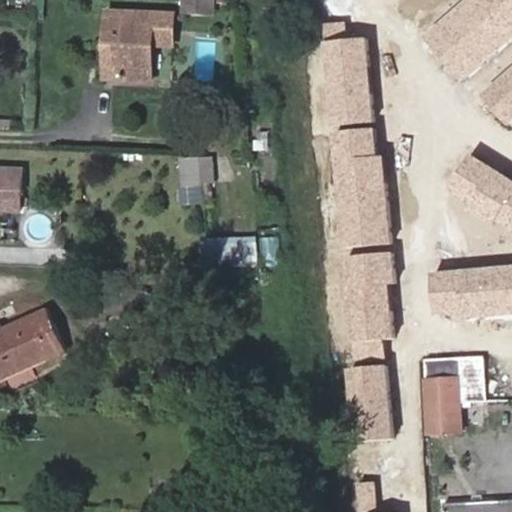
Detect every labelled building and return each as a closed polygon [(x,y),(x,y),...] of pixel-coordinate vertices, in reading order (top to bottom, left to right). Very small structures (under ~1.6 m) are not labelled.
[(36,0),(14,0),(14,9),(37,10),(36,0)] [(216,0),(184,0),(184,11),(216,12),(216,0)] [(511,0),(462,0),(421,34),(460,80),(511,36),(511,0)] [(117,44),(116,80),(153,81),(155,46),(176,47),(177,16),(108,12),(108,44),(117,44)] [(375,125),(366,37),(319,42),(328,130),(375,125)] [(107,79),(116,80),(117,44),(108,44),(107,79)] [(511,65),(480,93),(509,125),(511,122),(511,65)] [(403,101),(407,123),(423,120),(419,98),(403,101)] [(375,125),(328,130),(340,247),(387,242),(375,125)] [(254,133),(253,151),(267,152),(268,133),(254,133)] [(511,180),(467,152),(443,190),(464,203),(461,207),(491,226),(493,222),(511,233),(511,180)] [(202,183),(200,158),(182,157),(184,184),(202,183)] [(0,210),(17,211),(19,171),(0,170),(0,210)] [(434,200),(434,186),(403,186),(402,199),(434,200)] [(390,200),(390,226),(432,226),(432,200),(390,200)] [(257,239),(207,240),(209,271),(260,273),(257,239)] [(391,252),(338,258),(350,368),(344,368),(352,443),(395,439),(384,339),(400,338),(391,252)] [(511,270),(430,277),(434,324),(511,317),(511,270)] [(109,322),(110,313),(148,315),(149,291),(94,290),(93,321),(109,322)] [(0,333),(0,379),(67,351),(49,312),(5,331),(0,333)] [(261,417),(262,418),(259,379),(245,380),(248,417),(249,417),(261,417)] [(464,379),(432,381),(436,434),(467,433),(464,379)] [(261,417),(249,417),(250,433),(261,433),(261,417)] [(375,511),(373,479),(356,481),(358,511),(375,511)] [(511,511),(511,497),(448,501),(448,511),(511,511)]
